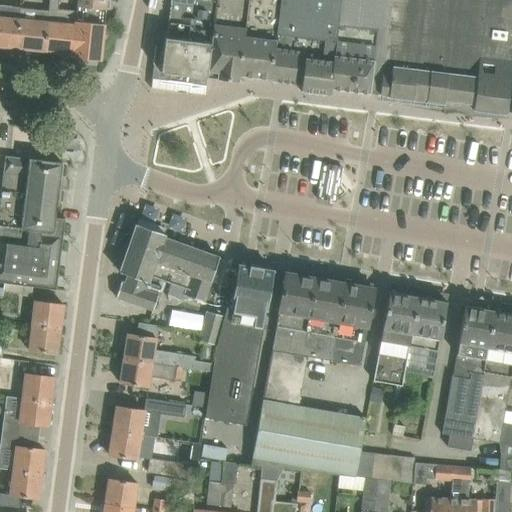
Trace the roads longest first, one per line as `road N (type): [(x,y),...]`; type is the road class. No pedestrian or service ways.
road 1 (unclassified): [(104,164),(242,215),(511,260)]
road 2 (unclassified): [(58,511),(104,164)]
